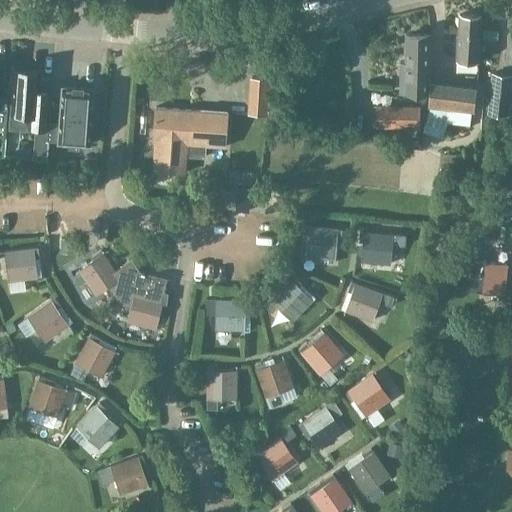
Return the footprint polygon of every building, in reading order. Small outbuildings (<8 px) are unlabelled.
[(458,64),(478,65),(478,45),(479,14),(460,13),(458,55),(458,64)] [(429,91),(430,34),(408,34),(408,63),(402,63),(402,91),(429,91)] [(13,68),(9,126),(49,129),(52,96),(52,94),(39,93),(41,70),(29,69),(27,66),(20,66),(17,68),(13,68)] [(511,71),(493,70),(490,109),(509,110),(511,71)] [(433,85),(432,98),(421,132),(442,139),(452,108),(475,109),(476,86),(433,85)] [(89,145),(93,89),(82,88),(82,86),(73,86),(73,87),(61,86),(58,130),(49,129),(48,140),(57,141),(57,142),(69,143),(69,147),(77,148),(78,144),(89,145)] [(267,103),(249,102),(248,115),(266,116),(267,103)] [(419,105),(375,105),(375,128),(419,128),(419,105)] [(157,108),(155,141),(153,172),(186,173),(187,156),(205,157),(206,144),(226,145),(228,113),(157,108)] [(240,176),(266,177),(268,140),(242,139),(240,176)] [(47,155),(33,154),(33,161),(46,162),(47,155)] [(229,189),(209,188),(208,209),(228,210),(229,189)] [(499,225),(498,240),(510,241),(511,226),(499,225)] [(341,240),(342,229),(307,226),(304,255),(335,258),(337,240),(341,240)] [(405,233),(393,233),(360,231),(359,242),(363,242),(362,261),(391,263),(392,245),(404,245),(405,233)] [(476,262),(473,291),(505,294),(508,266),(506,265),(509,243),(480,240),(478,263),(476,262)] [(33,259),(37,258),(36,248),(2,253),(6,281),(35,277),(33,259)] [(131,259),(114,271),(100,252),(91,258),(93,261),(79,271),(95,294),(106,286),(119,304),(130,306),(126,322),(155,329),(161,303),(160,303),(166,278),(139,271),(131,259)] [(293,277),(270,301),(265,306),(271,312),(276,307),(290,321),(311,299),(298,286),(300,284),(293,277)] [(394,296),(383,292),(353,281),(349,291),(352,292),(346,308),(373,318),(379,302),(390,306),(394,296)] [(43,342),(67,325),(56,309),(60,307),(53,298),(26,317),(43,342)] [(247,300),(215,299),(204,299),(204,309),(214,309),(214,328),(244,329),(244,311),(247,312),(247,300)] [(320,373),(341,353),(321,332),(308,345),(305,343),(298,350),(320,373)] [(99,375),(112,350),(97,341),(98,338),(89,333),(74,362),(99,375)] [(262,363),(254,366),(265,397),(269,407),(281,403),(280,401),(297,395),(293,387),(284,360),(264,367),(262,363)] [(206,366),(205,397),(235,398),(236,370),(216,370),(216,366),(206,366)] [(365,415),(390,399),(373,374),(345,392),(352,402),(355,400),(365,415)] [(57,415),(65,388),(47,382),(48,378),(39,375),(29,406),(57,415)] [(492,421),(494,397),(462,393),(458,421),(469,422),(470,418),(492,421)] [(334,401),(327,407),(300,424),(305,432),(308,430),(319,446),(343,431),(334,418),(341,413),(334,401)] [(98,447),(118,425),(104,413),(106,410),(98,403),(76,427),(98,447)] [(274,479),(297,462),(280,438),(253,457),(258,465),(262,462),(274,479)] [(365,492),(389,475),(371,449),(362,455),(364,458),(349,468),(365,492)] [(142,455),(110,466),(96,472),(101,486),(115,480),(120,493),(147,483),(141,466),(145,465),(142,455)] [(336,511),(352,502),(333,475),(324,481),(326,484),(311,494),(322,511),(336,511)] [(481,511),(484,487),(452,483),(448,511),(452,511),(460,511),(461,509),(481,511)]
